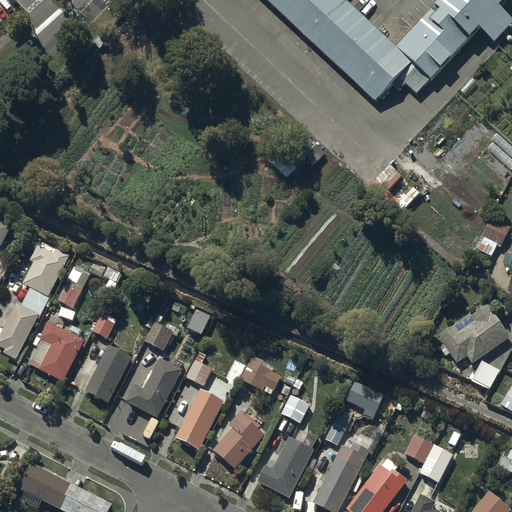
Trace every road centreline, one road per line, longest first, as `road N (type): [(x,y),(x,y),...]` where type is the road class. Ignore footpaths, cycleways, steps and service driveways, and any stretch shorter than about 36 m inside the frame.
road 1 (residential): [(168,487),(0,404)]
road 2 (residential): [(0,87),(92,0)]
